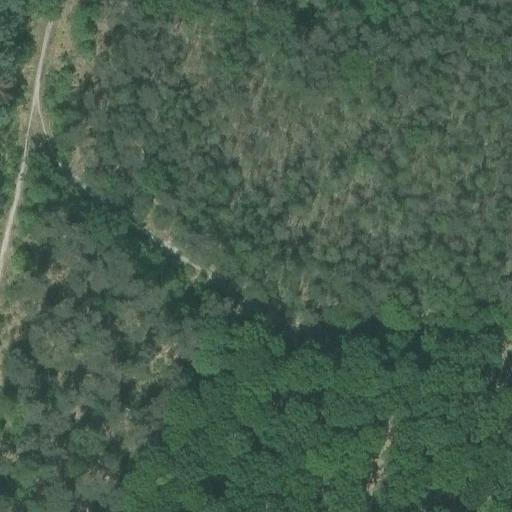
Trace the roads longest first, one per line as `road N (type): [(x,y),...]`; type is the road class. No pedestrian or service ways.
road 1 (track): [(17,117),(284,310),(366,309),(511,330)]
road 2 (track): [(45,0),(17,117)]
